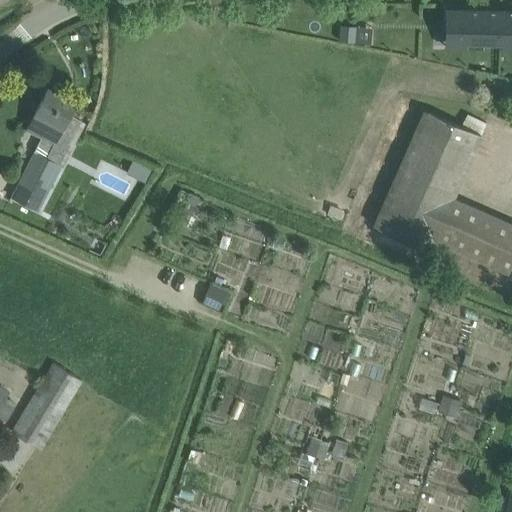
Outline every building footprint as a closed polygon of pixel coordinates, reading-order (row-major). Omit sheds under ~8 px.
[(500,41),(501,11),(447,10),(447,32),(465,32),(465,41),(500,41)] [(511,11),(501,11),(500,41),(511,40),(511,11)] [(340,25),(338,41),(355,42),(357,27),(340,25)] [(41,137),(12,196),(15,198),(36,209),(38,210),(62,165),(47,157),(62,127),(63,127),(66,121),(75,103),(47,89),(27,130),(41,137)] [(491,252),(507,210),(502,208),(507,196),(475,184),(460,225),(476,231),(471,245),(491,252)] [(205,302),(226,310),(233,290),(212,282),(205,302)] [(37,448),(80,378),(53,361),(10,431),(37,448)] [(0,405),(9,391),(0,384),(0,405)] [(455,417),(460,400),(443,395),(438,412),(455,417)] [(306,453),(324,459),(329,442),(311,437),(306,453)] [(348,443),(336,439),(332,452),(344,456),(348,443)]
